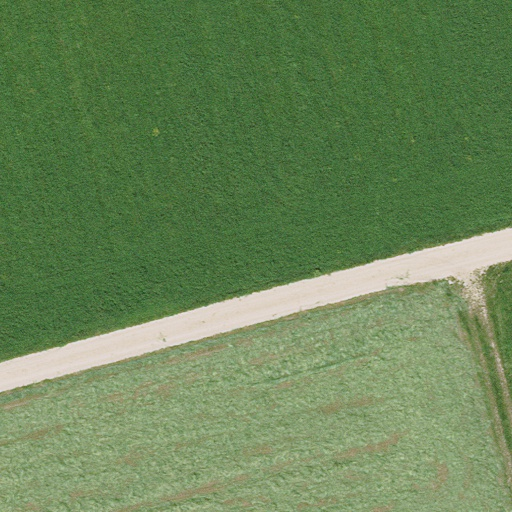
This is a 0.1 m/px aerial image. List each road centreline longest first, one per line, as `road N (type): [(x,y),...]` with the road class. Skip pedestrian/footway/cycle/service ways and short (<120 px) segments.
road 1 (track): [(511,241),(102,347),(0,383)]
road 2 (track): [(465,251),(511,437)]
